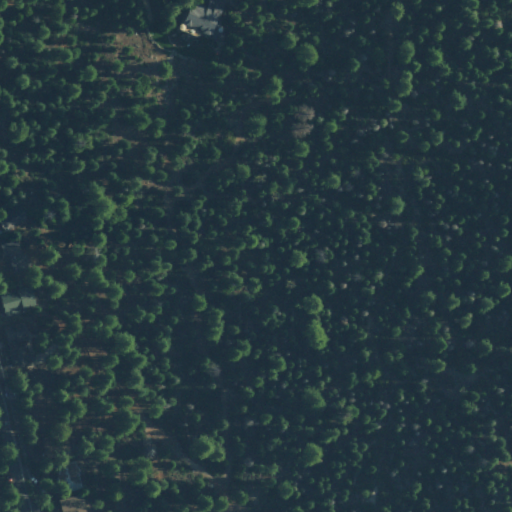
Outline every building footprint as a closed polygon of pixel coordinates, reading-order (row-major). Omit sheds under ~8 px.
[(222,0),(206,0),(205,6),(189,2),(182,24),(212,33),(222,0)] [(0,213),(0,222),(5,230),(26,218),(18,203),(0,213)] [(0,243),(0,258),(3,258),(7,275),(26,270),(18,238),(0,243)] [(0,301),(3,314),(34,308),(29,286),(0,291),(0,301)] [(27,338),(23,321),(1,326),(10,366),(33,361),(30,350),(24,351),(21,340),(27,338)] [(30,390),(49,388),(46,370),(27,372),(30,390)] [(81,487),(74,460),(51,466),(55,483),(62,481),(64,491),(81,487)] [(56,499),(59,511),(85,511),(82,493),(56,499)]
